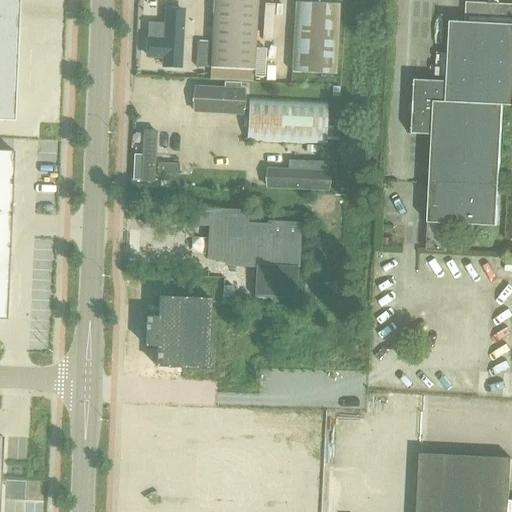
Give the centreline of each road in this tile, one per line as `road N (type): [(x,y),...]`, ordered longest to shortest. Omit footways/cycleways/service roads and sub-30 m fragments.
road 1 (tertiary): [(83,378),(102,0)]
road 2 (tertiary): [(79,511),(83,378)]
